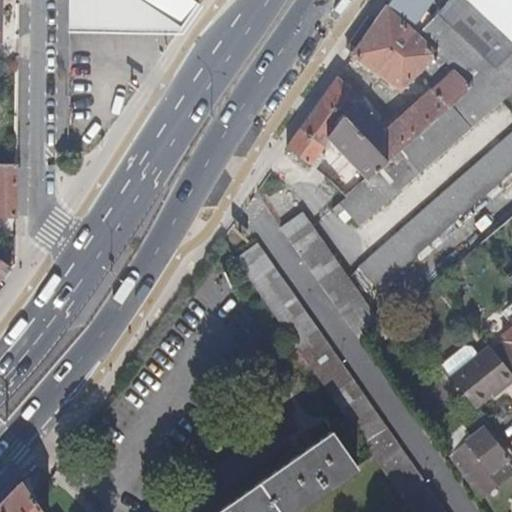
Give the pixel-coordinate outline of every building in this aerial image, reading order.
[(67,0),(67,26),(178,28),(197,2),(194,0),(67,0)] [(386,0),(383,6),(408,28),(428,0),(386,0)] [(476,81),(511,49),(511,46),(462,0),(446,0),(415,34),(435,53),(451,67),(470,85),(476,81)] [(511,0),(462,0),(511,46),(511,0)] [(383,6),(351,51),(397,89),(411,76),(414,79),(419,75),(415,71),(435,53),(415,34),(408,28),(383,6)] [(334,76),(298,127),(319,143),(340,114),(386,159),(396,151),(470,85),(451,67),(384,128),(334,76)] [(496,105),(476,81),(470,85),(396,151),(418,175),(496,105)] [(298,127),(284,147),(306,161),(316,147),(323,153),(333,143),(347,157),(325,177),(326,178),(325,180),(341,198),(364,179),(386,159),(340,114),(319,143),(298,127)] [(511,175),(511,134),(376,252),(396,275),(511,175)] [(316,147),(306,161),(325,177),(347,157),(333,143),(323,153),(316,147)] [(0,214),(15,215),(16,162),(0,162),(0,214)] [(364,179),(341,198),(335,204),(356,228),(385,203),(364,179)] [(354,339),(378,323),(301,214),(279,231),(354,339)] [(233,260),(410,511),(441,511),(337,366),(252,247),(233,260)] [(0,258),(0,273),(2,274),(10,265),(0,258)] [(511,302),(505,308),(511,316),(511,326),(499,337),(501,340),(489,349),(509,374),(511,371),(511,302)] [(501,388),(511,379),(511,378),(509,374),(489,349),(480,356),(452,381),(473,408),(498,386),(501,388)] [(478,499),(511,470),(504,460),(506,458),(480,427),(447,455),(478,499)] [(288,511),(355,466),(329,429),(210,511),(288,511)] [(0,498),(0,511),(39,511),(32,501),(17,483),(0,498)]
